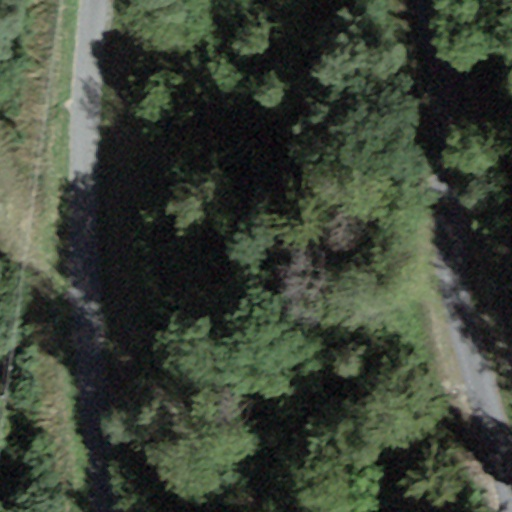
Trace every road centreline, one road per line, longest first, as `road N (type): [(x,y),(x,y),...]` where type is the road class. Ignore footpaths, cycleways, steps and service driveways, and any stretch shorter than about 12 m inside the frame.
road 1 (unclassified): [(406,0),(498,511)]
road 2 (unclassified): [(110,511),(78,221),(81,0)]
